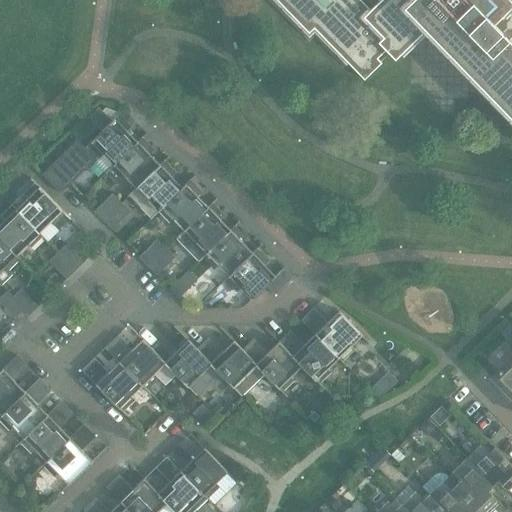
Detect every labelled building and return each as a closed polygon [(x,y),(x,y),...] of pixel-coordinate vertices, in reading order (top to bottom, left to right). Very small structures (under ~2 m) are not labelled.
[(508,115),(511,119),(511,120),(511,122),(511,123),(511,44),(508,40),(511,36),(511,0),(275,0),(308,34),(314,29),(364,81),(382,64),(378,59),(386,51),(395,61),(426,31),(472,79),(470,80),(486,96),(488,94),(493,99),(491,101),(506,117),(508,115)] [(136,141),(127,131),(131,127),(120,116),(124,112),(123,111),(91,142),(104,154),(113,164),(136,141)] [(159,164),(148,153),(153,149),(142,138),(146,134),(145,133),(136,141),(113,164),(110,167),(121,178),(124,175),(135,187),(159,164)] [(88,170),(104,154),(91,142),(85,148),(77,140),(42,175),(60,194),(87,168),(88,170)] [(181,187),(171,176),(175,172),(164,161),(168,157),(167,156),(159,164),(135,187),(137,188),(129,195),(150,217),(158,210),(181,187)] [(208,207),(197,196),(201,191),(190,180),(194,176),(193,175),(181,187),(158,210),(169,222),(172,219),(184,230),(208,207)] [(66,215),(39,187),(31,178),(30,179),(34,183),(22,195),(27,199),(16,209),(40,233),(50,223),(54,227),(66,215)] [(103,221),(121,203),(112,194),(94,212),(103,221)] [(230,230),(220,220),(224,215),(213,204),(217,200),(216,199),(208,207),(184,230),(184,231),(182,234),(177,238),(199,260),(203,256),(230,230)] [(40,233),(16,209),(8,201),(7,202),(11,206),(0,216),(0,217),(4,221),(0,225),(0,238),(17,256),(27,245),(31,249),(44,237),(40,233)] [(112,230),(130,213),(121,203),(103,221),(112,230)] [(252,253),(242,243),(246,238),(235,227),(239,223),(239,222),(230,230),(203,256),(214,267),(217,265),(228,276),(252,253)] [(21,260),(17,256),(0,238),(0,284),(1,285),(12,275),(9,272),(21,260)] [(148,267),(166,250),(157,240),(139,258),(148,267)] [(85,262),(66,243),(56,252),(75,271),(85,262)] [(275,276),(264,265),(269,261),(258,250),(262,246),(261,245),(252,253),(228,276),(226,279),(237,291),(240,288),(252,300),(266,286),(274,295),(293,277),(283,268),(275,276)] [(155,274),(173,257),(166,250),(148,267),(155,274)] [(75,271),(56,252),(47,261),(66,280),(75,271)] [(179,299),(197,281),(187,272),(170,289),(179,299)] [(39,307),(20,288),(11,296),(24,310),(29,316),(39,307)] [(24,310),(11,296),(7,292),(0,298),(0,303),(15,318),(24,310)] [(350,347),(362,336),(339,311),(327,323),(314,308),(301,321),(314,335),(338,359),(341,363),(354,351),(350,347)] [(338,359),(314,335),(304,344),(291,330),(278,342),(302,366),(319,385),(331,373),(327,369),(338,359)] [(117,336),(105,348),(119,363),(142,387),(145,390),(158,378),(169,367),(151,348),(143,339),(131,351),(117,336)] [(211,365),(196,349),(188,340),(177,351),(163,337),(151,348),(169,367),(192,390),(204,379),(208,383),(219,373),(211,365)] [(256,366),(241,350),(233,342),(222,352),(208,338),(196,349),(211,365),(219,373),(237,392),(241,396),(264,374),(256,366)] [(302,366),(278,342),(267,353),(253,338),(241,350),(256,366),(264,374),(282,393),(294,381),(290,377),(302,366)] [(25,392),(15,382),(29,368),(17,355),(0,372),(0,414),(1,415),(25,392)] [(142,387),(119,363),(108,373),(94,359),(82,370),(122,413),(135,401),(131,397),(142,387)] [(511,366),(501,377),(511,388),(511,366)] [(47,415),(37,405),(51,391),(39,378),(25,392),(1,415),(0,416),(0,420),(10,431),(13,428),(23,438),(47,415)] [(70,438),(59,428),(74,414),(62,401),(47,415),(23,438),(20,442),(32,454),(35,451),(46,461),(70,438)] [(93,462),(82,451),(96,437),(84,424),(70,438),(46,461),(42,465),(55,477),(58,474),(69,485),(93,462)] [(227,472),(204,448),(193,460),(179,445),(166,457),(180,472),(207,499),(219,487),(216,484),(227,472)] [(511,487),(511,466),(495,449),(490,454),(482,446),(468,459),(495,488),(500,483),(508,491),(511,487)] [(495,488),(468,459),(454,473),(462,481),(457,486),(481,511),(486,511),(498,501),(490,493),(495,488)] [(207,499),(180,472),(170,482),(156,468),(145,478),(168,502),(166,504),(174,511),(193,511),(196,509),(207,499)] [(481,511),(457,486),(445,474),(442,474),(438,474),(434,477),(421,489),(429,497),(443,511),(481,511)] [(107,488),(121,502),(130,511),(157,511),(166,504),(168,502),(145,478),(133,490),(119,476),(107,488)] [(443,511),(429,497),(424,502),(408,486),(395,499),(402,506),(407,511),(443,511)] [(130,511),(121,502),(110,511),(109,511),(96,498),(84,510),(85,511),(130,511)] [(407,511),(402,506),(397,511),(389,503),(379,511),(407,511)]
